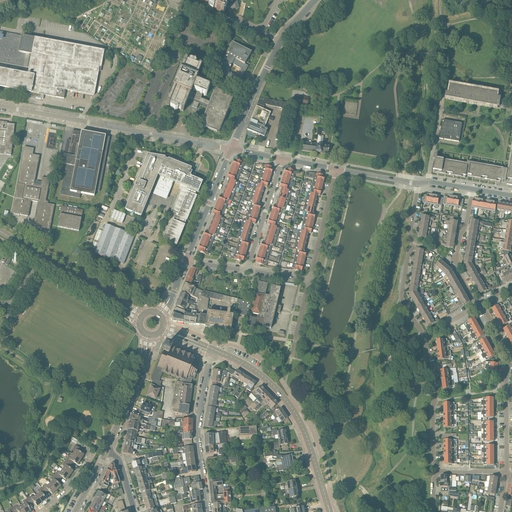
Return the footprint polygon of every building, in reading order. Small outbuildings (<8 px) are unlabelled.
[(98,67),(101,68),(104,51),(22,36),(19,52),(31,54),(27,74),(0,69),(0,86),(23,91),(25,92),(26,92),(30,94),(31,94),(35,95),(35,94),(64,99),(64,98),(64,96),(65,96),(64,96),(65,93),(66,90),(94,96),(98,71),(98,67)] [(216,70),(239,83),(248,66),(245,64),(251,53),(233,42),(216,70)] [(167,104),(166,105),(169,106),(169,105),(171,105),(170,107),(171,109),(174,110),(174,111),(175,111),(178,110),(178,108),(181,109),(180,111),(183,112),(184,110),(183,110),(187,99),(194,101),(192,106),(197,108),(199,104),(209,108),(202,125),(218,131),(231,98),(221,94),(224,87),(219,85),(211,104),(201,100),(202,95),(204,96),(204,97),(205,97),(206,96),(209,90),(208,88),(207,88),(205,88),(205,87),(205,86),(203,86),(203,87),(196,84),(197,84),(195,83),(194,84),(193,84),(199,69),(200,69),(201,68),(199,67),(198,68),(195,67),(196,66),(195,62),(194,62),(194,63),(190,61),(188,62),(188,63),(186,63),(187,62),(184,61),(184,62),(185,63),(168,104),(167,104)] [(501,100),(502,91),(451,82),(449,94),(446,93),(445,98),(500,107),(500,105),(503,106),(504,101),(501,100)] [(292,104),(307,106),(308,98),(294,96),(292,104)] [(256,107),(261,109),(263,104),(270,106),(279,107),(279,102),(260,98),(256,107)] [(290,104),(282,102),(281,107),(282,110),(276,140),(282,141),(290,104)] [(270,113),(261,109),(256,107),(246,130),(264,137),(267,130),(264,129),(268,119),(273,122),(274,119),(269,116),(270,113)] [(462,124),(442,120),(439,139),(459,142),(462,124)] [(0,154),(11,156),(15,125),(7,124),(7,122),(0,121),(0,154)] [(81,132),(72,130),(70,141),(69,141),(68,147),(66,146),(62,164),(66,165),(60,195),(80,199),(80,194),(84,194),(83,200),(91,202),(92,196),(94,196),(95,191),(99,192),(109,137),(105,137),(105,136),(87,133),(83,133),(83,132),(81,132)] [(322,146),(324,136),(318,135),(316,145),(303,143),(302,151),(328,155),(329,147),(322,146)] [(24,147),(11,213),(19,215),(19,214),(21,214),(21,215),(28,217),(31,201),(38,202),(33,227),(41,228),(41,227),(42,228),(42,229),(50,230),(54,205),(48,204),(48,202),(46,202),(50,179),(43,178),(42,177),(41,186),(34,184),(38,163),(40,156),(32,155),(34,149),(24,147)] [(186,220),(187,220),(197,196),(195,195),(196,191),(198,192),(202,182),(191,177),(190,176),(191,174),(192,172),(190,171),(192,167),(169,157),(168,159),(168,160),(165,159),(165,157),(147,154),(128,203),(144,210),(158,175),(182,185),(171,212),(172,212),(161,239),(177,245),(185,225),(184,225),(186,220)] [(511,186),(511,171),(510,171),(508,171),(508,170),(507,172),(505,172),(505,170),(470,164),(470,166),(437,160),(438,155),(435,155),(434,160),(435,160),(433,173),(465,178),(466,176),(468,176),(468,177),(500,182),(500,181),(503,182),(503,181),(506,181),(506,182),(508,182),(507,185),(511,186)] [(234,160),(232,165),(242,169),(243,165),(244,166),(245,164),(237,160),(236,161),(234,160)] [(263,167),(262,171),(271,174),(273,169),(271,168),(271,167),(262,165),(255,164),(255,166),(262,166),(263,167)] [(242,169),(232,165),(230,169),(240,173),(242,169)] [(229,174),(238,178),(240,173),(230,169),(229,174)] [(307,177),(313,179),(323,182),(324,177),(322,176),(322,175),(313,173),(308,173),(307,177)] [(227,178),(229,179),(236,182),(238,178),(229,174),(227,178)] [(227,184),(237,188),(239,183),(236,182),(229,179),(227,184)] [(263,191),(265,187),(264,187),(257,184),(255,183),(253,188),(263,191)] [(225,188),(235,192),(237,188),(227,184),(225,188)] [(224,193),(233,197),(235,192),(225,188),(224,193)] [(222,197),(229,200),(231,201),(233,197),(224,193),(222,197)] [(432,205),(434,195),(430,195),(428,195),(427,196),(424,195),(422,203),(426,204),(426,205),(428,206),(429,204),(432,205)] [(434,195),(432,205),(435,205),(435,207),(438,207),(438,206),(442,206),(443,199),(439,198),(439,197),(437,197),(437,196),(434,195)] [(220,196),(218,201),(227,204),(229,200),(222,197),(220,196)] [(449,207),(449,206),(452,206),(454,197),(450,196),(450,197),(448,197),(444,197),(443,205),(446,205),(446,207),(449,207)] [(458,198),(454,197),(452,206),(456,207),(455,208),(458,209),(458,207),(462,208),(463,200),(460,199),(458,198)] [(216,205),(225,209),(227,204),(218,201),(216,205)] [(214,210),(224,214),(225,210),(225,209),(216,205),(214,210)] [(79,231),(83,211),(61,207),(57,227),(79,231)] [(114,210),(111,219),(123,223),(126,215),(114,210)] [(212,214),(214,215),(222,218),(224,214),(214,210),(212,214)] [(213,220),(223,224),(224,219),(222,218),(214,215),(213,220)] [(141,228),(151,233),(156,222),(149,219),(149,220),(146,218),(141,228)] [(211,224),(221,228),(223,224),(213,220),(211,224)] [(209,228),(219,232),(221,228),(211,224),(209,228)] [(95,253),(124,264),(134,236),(106,225),(95,253)] [(219,232),(209,228),(207,232),(207,233),(214,236),(217,237),(219,232)] [(205,232),(203,236),(213,240),(214,236),(207,233),(207,232),(205,232)] [(201,241),(211,245),(213,240),(203,236),(201,241)] [(200,245),(209,249),(211,245),(201,241),(200,245)] [(207,253),(209,249),(200,245),(198,250),(200,251),(200,252),(208,255),(209,253),(207,253)] [(246,252),(236,249),(233,248),(232,253),(235,254),(245,257),(246,252)] [(503,263),(511,258),(511,256),(511,254),(509,255),(509,252),(503,251),(503,254),(504,258),(505,260),(502,261),(503,263)] [(266,264),(267,260),(257,257),(256,262),(258,262),(258,263),(266,266),(267,264),(266,264)] [(464,265),(471,264),(472,258),(465,257),(464,265)] [(507,264),(508,266),(511,264),(511,258),(503,263),(504,265),(507,264)] [(442,272),(447,266),(440,261),(436,266),(442,272)] [(476,272),(471,264),(464,265),(470,275),(476,272)] [(447,266),(442,272),(446,275),(447,278),(453,274),(451,270),(447,266)] [(190,268),(187,278),(192,280),(194,274),(196,275),(198,271),(196,270),(196,269),(190,268)] [(511,279),(509,272),(503,275),(503,276),(501,277),(503,282),(506,281),(506,282),(511,279)] [(453,274),(447,278),(448,280),(446,281),(448,284),(456,279),(453,274)] [(481,275),(472,280),(475,284),(481,281),(480,279),(482,278),(481,275)] [(190,286),(192,282),(195,283),(195,281),(192,280),(187,278),(184,284),(190,286)] [(456,279),(448,284),(450,287),(452,285),(453,287),(459,284),(456,279)] [(478,289),(486,284),(483,280),(481,281),(475,284),(478,289)] [(267,284),(258,282),(251,313),(260,315),(259,317),(251,315),(250,318),(248,327),(254,328),(254,329),(261,330),(262,327),(271,329),(275,312),(279,313),(281,307),(276,305),(280,289),(272,287),(270,295),(265,294),(267,284)] [(209,299),(209,298),(221,301),(223,296),(210,293),(204,291),(203,292),(196,289),(190,286),(184,284),(181,292),(194,297),(193,300),(198,302),(199,295),(209,299)] [(459,284),(453,287),(454,289),(452,290),(453,293),(461,288),(459,284)] [(486,284),(478,289),(481,294),(491,289),(489,285),(487,287),(486,284)] [(409,294),(417,293),(418,287),(411,286),(409,294)] [(461,288),(453,293),(455,295),(457,294),(458,296),(464,293),(461,288)] [(179,297),(178,300),(186,303),(192,306),(194,302),(189,299),(190,298),(189,297),(189,296),(181,293),(180,294),(179,297)] [(415,303),(421,300),(417,293),(409,294),(415,303)] [(464,293),(458,296),(459,298),(457,299),(458,302),(467,297),(464,293)] [(205,326),(207,312),(209,299),(199,295),(198,302),(198,304),(197,308),(197,312),(196,315),(195,325),(205,326)] [(467,297),(458,302),(460,304),(457,305),(459,308),(470,302),(467,297)] [(417,308),(423,304),(422,303),(424,301),(423,299),(421,300),(415,303),(417,308)] [(175,306),(185,310),(186,311),(187,308),(185,307),(186,303),(178,300),(175,306)] [(249,311),(251,302),(241,300),(237,314),(246,316),(248,311),(249,311)] [(492,309),(494,313),(505,307),(503,305),(502,306),(501,304),(492,309)] [(185,310),(175,306),(172,314),(177,315),(179,311),(184,314),(184,313),(185,310)] [(505,307),(494,313),(496,317),(506,312),(504,310),(506,309),(505,307)] [(422,317),(428,313),(427,311),(430,310),(428,308),(420,312),(422,317)] [(205,326),(222,329),(231,330),(233,315),(230,315),(230,310),(227,310),(227,315),(207,312),(205,326)] [(184,314),(179,311),(177,315),(172,314),(171,318),(173,322),(183,323),(184,314)] [(506,312),(496,317),(499,322),(509,316),(508,314),(507,315),(506,312)] [(433,316),(425,321),(428,327),(438,321),(437,317),(434,319),(433,316)] [(509,316),(499,322),(501,326),(511,320),(511,318),(509,316)] [(466,329),(477,323),(474,318),(465,324),(466,326),(465,327),(466,329)] [(470,332),(479,327),(477,323),(466,329),(469,333),(470,332)] [(511,324),(503,330),(506,334),(511,329),(511,324)] [(471,337),(481,331),(479,327),(470,332),(472,334),(470,335),(471,337)] [(484,336),(481,331),(471,337),(472,339),(474,339),(475,341),(484,336)] [(477,349),(488,343),(485,338),(476,343),(478,346),(476,346),(477,349)] [(481,352),(490,347),(488,343),(477,349),(479,351),(480,350),(481,352)] [(154,382),(152,385),(155,386),(157,380),(159,381),(163,372),(182,380),(182,382),(182,384),(190,385),(192,379),(194,380),(196,375),(197,376),(199,373),(199,370),(197,369),(197,367),(196,367),(196,365),(194,365),(195,363),(193,363),(195,358),(186,354),(186,353),(184,352),(183,353),(181,352),(181,351),(178,350),(178,351),(171,348),(172,347),(170,347),(169,347),(167,347),(167,345),(165,345),(163,349),(163,350),(162,350),(160,355),(161,356),(161,357),(162,357),(161,359),(159,360),(151,379),(152,381),(154,382)] [(482,357),(493,351),(490,347),(481,352),(483,354),(481,355),(482,357)] [(493,351),(482,357),(483,359),(485,358),(486,361),(495,355),(493,351)] [(213,376),(223,377),(228,378),(229,373),(214,370),(213,376)] [(236,382),(237,379),(242,373),(237,370),(233,376),(231,379),(230,381),(234,384),(236,382)] [(242,383),(246,376),(242,373),(237,379),(242,383)] [(223,377),(213,376),(212,382),(213,382),(213,385),(218,386),(219,383),(222,383),(223,377)] [(247,386),(251,379),(246,376),(242,383),(247,386)] [(251,379),(247,386),(245,388),(250,392),(256,383),(251,379)] [(182,384),(182,382),(177,381),(175,383),(174,390),(175,391),(175,393),(174,394),(172,408),(173,408),(172,411),(174,412),(178,413),(178,414),(187,416),(188,415),(191,389),(192,389),(192,385),(190,385),(182,384)] [(155,386),(152,385),(151,385),(149,389),(150,389),(147,396),(155,399),(161,386),(158,384),(157,387),(155,386)] [(211,386),(210,393),(219,395),(219,392),(218,391),(219,388),(211,386)] [(256,399),(260,396),(259,396),(265,391),(260,386),(252,395),(256,399)] [(259,396),(260,396),(262,398),(261,399),(263,401),(269,395),(265,391),(259,396)] [(269,395),(263,401),(265,403),(266,402),(268,404),(273,399),(269,395)] [(218,401),(209,399),(207,406),(215,407),(216,404),(217,404),(218,401)] [(273,399),(268,404),(270,407),(270,408),(272,410),(278,404),(273,399)] [(149,411),(151,407),(143,404),(140,410),(139,413),(147,416),(148,414),(150,414),(151,412),(149,411)] [(207,407),(206,414),(215,415),(216,412),(214,412),(215,409),(207,407)] [(276,419),(278,418),(284,413),(281,408),(273,414),(276,419)] [(265,418),(269,415),(266,412),(260,417),(263,420),(265,418)] [(284,413),(278,418),(281,422),(287,418),(284,413)] [(129,422),(156,427),(157,419),(156,419),(152,418),(148,417),(147,422),(144,422),(144,421),(140,420),(141,416),(131,414),(129,422)] [(213,421),(205,420),(204,427),(211,428),(213,421)] [(156,427),(129,422),(128,430),(141,432),(142,428),(143,428),(143,429),(155,432),(156,427)] [(239,440),(257,439),(256,427),(238,428),(239,440)] [(272,435),(278,434),(278,439),(287,437),(285,431),(277,432),(277,429),(271,430),(272,435)] [(204,434),(205,447),(216,445),(223,444),(223,446),(227,446),(226,444),(227,444),(225,432),(213,434),(204,434)] [(192,433),(178,434),(177,437),(182,437),(182,441),(183,440),(184,447),(192,447),(191,440),(192,440),(192,433)] [(135,438),(127,436),(126,442),(138,444),(141,445),(142,439),(136,438),(135,438)] [(288,444),(287,437),(278,439),(279,443),(274,444),(275,449),(280,448),(280,446),(288,444)] [(138,444),(126,442),(126,443),(125,443),(125,444),(125,445),(125,448),(139,450),(140,447),(137,447),(138,444)] [(216,445),(205,447),(206,454),(217,453),(216,445)] [(75,452),(73,455),(81,460),(84,455),(79,452),(81,449),(75,446),(72,450),(75,452)] [(185,454),(193,453),(193,447),(192,447),(184,447),(172,448),(173,455),(185,454)] [(138,450),(125,448),(124,454),(137,456),(138,450)] [(81,460),(73,455),(69,453),(68,456),(68,457),(66,461),(71,465),(73,462),(78,465),(81,460)] [(291,465),(293,465),(292,455),(289,455),(289,457),(285,457),(284,456),(277,456),(277,462),(282,462),(283,465),(276,466),(277,472),(283,471),(291,470),(291,465)] [(62,470),(70,476),(73,471),(69,468),(71,465),(66,461),(62,465),(64,467),(62,470)] [(132,463),(134,469),(141,467),(140,461),(132,463)] [(113,480),(115,478),(114,475),(117,474),(115,469),(114,469),(115,466),(114,464),(111,464),(109,466),(109,469),(108,469),(106,473),(106,474),(110,475),(108,478),(109,480),(113,480)] [(141,467),(134,469),(135,475),(145,472),(148,471),(147,469),(144,470),(143,467),(141,467)] [(54,475),(59,480),(61,477),(66,480),(70,476),(62,470),(60,473),(58,471),(54,475)] [(145,472),(135,475),(137,481),(146,478),(145,475),(149,474),(148,471),(145,472)] [(110,475),(106,474),(104,477),(102,482),(104,483),(100,489),(105,492),(109,485),(108,484),(109,483),(108,482),(109,480),(108,478),(110,475)] [(50,483),(57,490),(61,486),(57,482),(59,480),(54,475),(51,479),(53,481),(50,483)] [(182,494),(183,499),(187,498),(186,493),(184,487),(183,485),(186,485),(189,484),(190,484),(189,477),(182,479),(182,478),(173,480),(176,495),(178,494),(182,494)] [(146,478),(137,481),(139,487),(152,483),(151,481),(148,482),(146,478)] [(209,481),(210,491),(211,505),(213,505),(226,504),(231,504),(230,493),(224,493),(224,494),(216,495),(215,491),(215,486),(222,485),(222,480),(209,481)] [(287,486),(288,490),(297,489),(296,484),(295,484),(294,481),(286,483),(286,486),(287,486)] [(452,481),(441,481),(441,487),(447,487),(447,491),(449,492),(456,492),(456,488),(452,487),(452,481)] [(41,488),(46,493),(48,490),(52,494),(57,490),(50,483),(47,486),(45,484),(41,488)] [(152,483),(139,487),(141,493),(149,491),(150,491),(149,487),(152,486),(152,483)] [(201,483),(191,485),(191,488),(189,488),(190,492),(192,492),(193,492),(193,491),(194,491),(202,490),(201,483)] [(36,495),(42,503),(47,499),(43,495),(46,493),(41,488),(37,491),(39,493),(36,495)] [(105,492),(100,489),(99,492),(98,492),(95,497),(103,502),(106,504),(108,500),(105,499),(108,494),(105,492)] [(297,489),(288,490),(289,498),(297,497),(297,493),(297,489)] [(149,491),(141,493),(143,499),(151,497),(155,495),(154,492),(150,494),(149,491)] [(27,499),(31,504),(34,502),(37,507),(42,503),(36,495),(33,498),(31,496),(27,499)] [(103,502),(95,497),(92,503),(105,510),(106,508),(102,506),(103,502)] [(151,497),(143,499),(145,505),(153,503),(157,501),(156,498),(152,500),(151,497)] [(21,506),(24,511),(29,511),(31,511),(28,506),(31,504),(27,499),(23,501),(24,504),(21,506)] [(103,511),(105,510),(92,503),(89,508),(95,511),(103,511)] [(153,503),(145,505),(147,511),(159,507),(158,504),(153,505),(153,503)]
